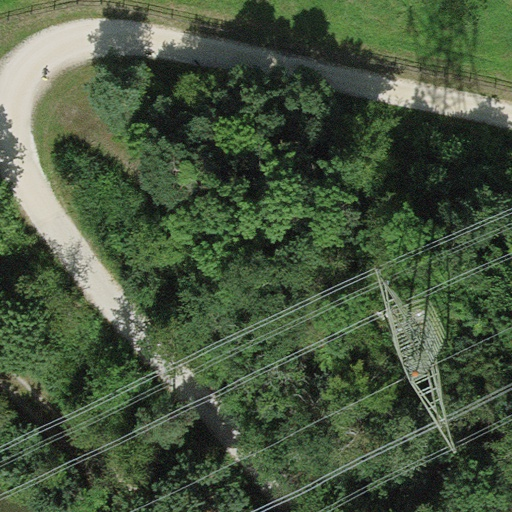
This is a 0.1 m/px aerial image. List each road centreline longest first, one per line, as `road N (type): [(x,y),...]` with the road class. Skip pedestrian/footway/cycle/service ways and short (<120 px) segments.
road 1 (track): [(511,117),(96,33),(50,45),(11,78),(13,160),(71,267),(269,511)]
road 2 (track): [(134,511),(0,376)]
